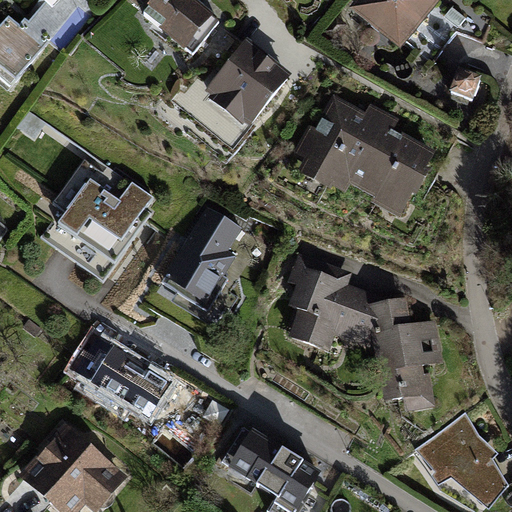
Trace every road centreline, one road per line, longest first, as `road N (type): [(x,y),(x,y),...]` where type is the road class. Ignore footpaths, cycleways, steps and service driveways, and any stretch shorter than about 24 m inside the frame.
road 1 (residential): [(420,511),(168,346),(51,285)]
road 2 (residential): [(511,400),(477,280),(488,153),(511,90)]
